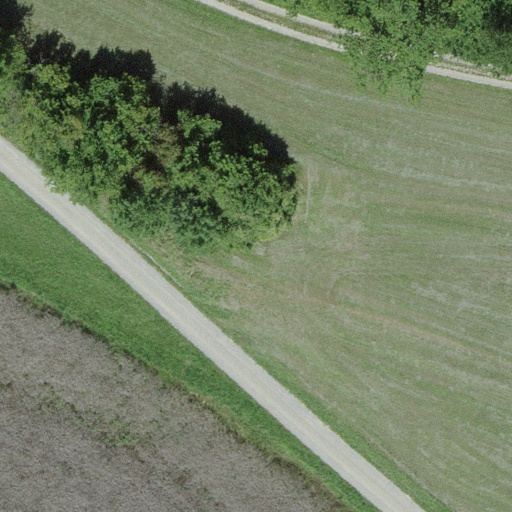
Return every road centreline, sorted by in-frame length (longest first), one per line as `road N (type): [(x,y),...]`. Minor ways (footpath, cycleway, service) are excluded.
road 1 (track): [(397,511),(0,150)]
road 2 (track): [(219,0),(398,58),(511,79)]
